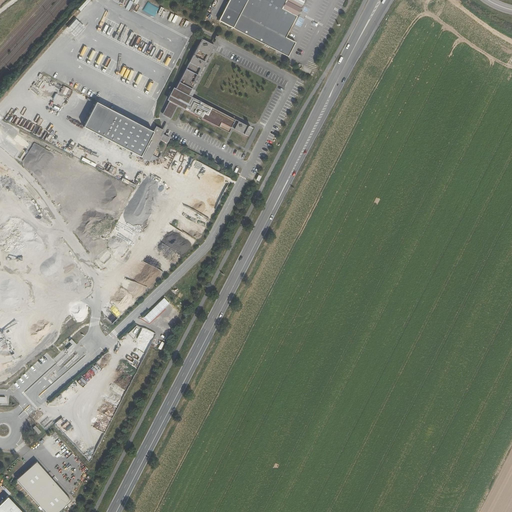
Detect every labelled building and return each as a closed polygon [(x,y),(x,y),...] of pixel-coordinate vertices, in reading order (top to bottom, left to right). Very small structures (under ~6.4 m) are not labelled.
[(288,0),(230,0),(219,23),(288,59),(295,45),(286,40),(297,19),(282,11),(288,0)] [(288,0),(282,11),(297,19),(306,0),(288,0)] [(163,116),(170,120),(177,108),(218,130),(219,128),(230,134),(231,131),(247,139),(251,132),(247,130),(248,129),(192,100),(195,93),(192,92),(215,48),(201,41),(174,92),(173,92),(167,103),(169,104),(163,116)] [(153,133),(96,103),(83,128),(140,158),(153,133)] [(143,343),(140,349),(146,352),(155,334),(134,323),(128,336),(143,343)] [(36,461),(16,479),(44,511),(58,511),(71,500),(36,461)] [(21,511),(6,496),(0,501),(0,511),(21,511)]
